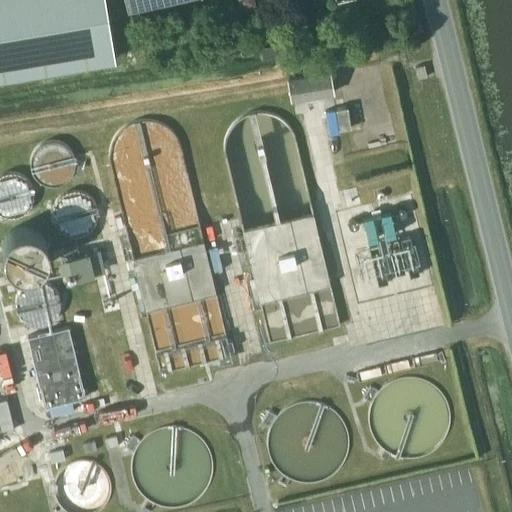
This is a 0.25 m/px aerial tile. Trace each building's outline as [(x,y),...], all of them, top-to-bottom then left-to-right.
[(102,0),(0,0),(0,74),(112,56),(102,0)] [(175,0),(124,0),(127,11),(175,0)] [(287,53),(286,42),(260,46),(262,57),(287,53)] [(332,93),(329,72),(287,78),(291,100),(332,93)] [(351,127),(348,107),(336,109),(340,129),(351,127)] [(217,292),(179,114),(110,128),(137,253),(138,252),(150,306),(217,292)] [(0,215),(36,211),(32,172),(0,175),(0,215)] [(99,230),(96,190),(58,193),(62,234),(99,230)] [(10,251),(41,274),(62,245),(31,223),(10,251)] [(105,250),(64,255),(67,276),(108,271),(105,250)] [(27,337),(43,407),(85,397),(68,327),(27,337)] [(0,433),(12,431),(5,400),(0,400),(0,433)] [(104,440),(106,449),(118,446),(115,437),(104,440)] [(96,451),(94,441),(82,444),(84,453),(96,451)] [(64,459),(62,450),(49,453),(51,462),(64,459)]
